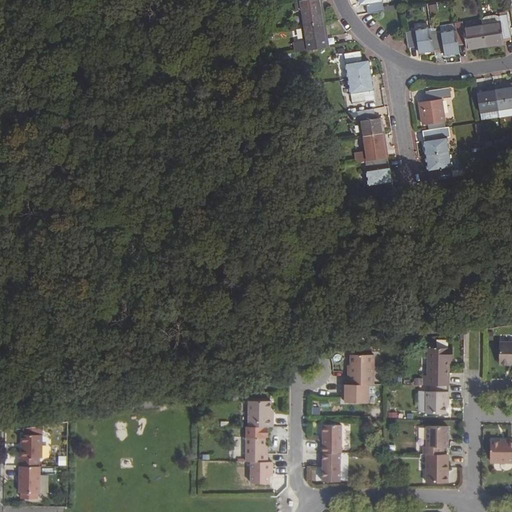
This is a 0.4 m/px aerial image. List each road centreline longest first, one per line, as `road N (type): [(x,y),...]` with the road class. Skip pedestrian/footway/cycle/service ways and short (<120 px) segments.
road 1 (unclassified): [(308,498),(463,498)]
road 2 (residential): [(308,498),(296,480),(296,394),(311,368)]
road 3 (residential): [(411,181),(394,58)]
road 4 (residential): [(511,61),(455,71),(394,58)]
